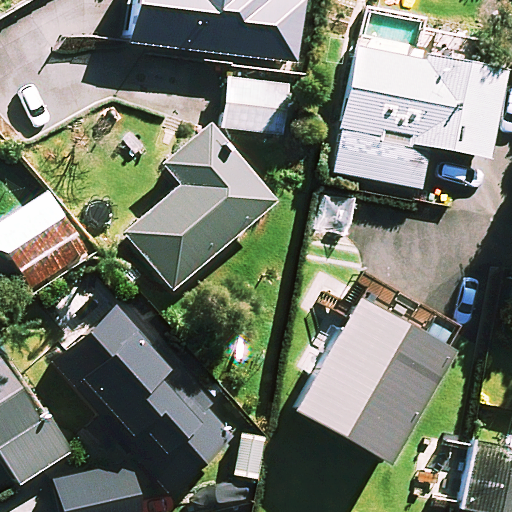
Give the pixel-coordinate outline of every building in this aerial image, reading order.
[(292,0),(121,0),(114,51),(295,76),(303,18),(292,0)] [(501,77),(346,53),(326,177),(418,192),(424,153),(488,163),(501,77)] [(278,139),(284,90),(227,83),(221,132),(278,139)] [(266,211),(201,135),(160,169),(178,190),(121,240),(168,295),(266,211)] [(87,258),(44,195),(0,225),(0,255),(3,257),(31,297),(87,258)] [(399,318),(356,294),(287,422),(381,473),(444,357),(392,329),(399,318)] [(97,417),(78,436),(106,466),(120,453),(164,499),(229,438),(110,311),(51,368),(97,417)] [(61,460),(0,369),(0,466),(16,490),(61,460)] [(511,511),(511,441),(479,435),(464,511),(511,511)] [(132,511),(124,470),(51,484),(56,511),(132,511)]
